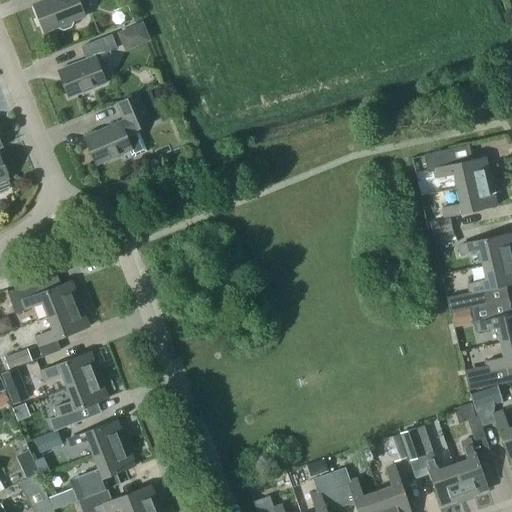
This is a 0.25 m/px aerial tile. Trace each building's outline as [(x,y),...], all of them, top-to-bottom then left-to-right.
[(72,19),(84,14),(78,0),(47,0),(33,6),(43,30),(57,25),(58,28),(63,30),(71,27),(73,22),(72,19)] [(129,27),(116,32),(122,47),(135,42),(129,27)] [(57,70),(68,97),(105,82),(95,56),(116,47),(111,34),(81,46),(86,59),(57,70)] [(147,151),(137,128),(138,128),(135,122),(148,117),(138,93),(116,103),(123,120),(84,137),(96,164),(129,150),(132,157),(147,151)] [(453,174),(456,188),(490,180),(485,156),(452,164),(448,149),(424,155),(427,171),(433,170),(435,178),(453,174)] [(0,191),(7,189),(9,185),(5,177),(7,176),(0,157),(0,191)] [(490,180),(456,188),(459,203),(441,207),(443,216),(462,212),(496,205),(490,180)] [(430,222),(433,234),(452,230),(449,218),(430,222)] [(478,250),(482,264),(511,257),(511,240),(510,232),(477,240),(458,245),(460,254),(478,250)] [(511,257),(482,264),(485,279),(467,283),(469,292),(488,288),(511,282),(511,257)] [(42,302),(47,316),(79,303),(71,280),(39,292),(34,281),(7,292),(15,313),(42,302)] [(472,298),(481,297),(480,292),(451,295),(455,325),(475,323),(472,298)] [(79,303),(47,316),(52,329),(35,336),(38,345),(56,338),(56,339),(88,326),(79,303)] [(496,327),(499,342),(511,339),(511,313),(495,318),(476,322),(478,331),(496,327)] [(505,366),(511,364),(511,339),(499,342),(503,356),(485,361),(486,369),(464,374),(467,390),(495,384),(492,369),(505,366)] [(4,357),(9,370),(32,361),(27,348),(4,357)] [(61,373),(66,387),(99,374),(90,351),(57,364),(40,371),(43,380),(61,373)] [(24,387),(17,368),(2,374),(9,393),(24,387)] [(99,374),(66,387),(71,400),(54,407),(57,416),(75,409),(75,410),(107,397),(99,374)] [(470,394),(481,427),(495,422),(492,413),(496,411),(494,405),(502,402),(496,385),(470,394)] [(0,408),(9,403),(3,393),(0,394),(0,408)] [(470,405),(455,410),(459,423),(475,418),(470,405)] [(30,435),(51,430),(45,407),(25,412),(30,435)] [(511,463),(511,426),(508,428),(502,410),(493,413),(499,431),(510,464),(511,463)] [(87,442),(93,455),(125,442),(116,419),(84,432),(66,439),(70,448),(87,442)] [(399,433),(408,459),(430,451),(421,426),(399,433)] [(34,439),(40,453),(62,444),(57,430),(34,439)] [(386,439),(394,462),(406,457),(398,434),(386,439)] [(474,440),(470,442),(475,457),(476,456),(490,452),(484,436),(474,440)] [(470,442),(469,438),(460,441),(466,459),(452,464),(464,497),(487,489),(476,456),(475,457),(470,442)] [(98,468),(69,479),(77,500),(107,489),(115,485),(111,474),(134,465),(125,442),(93,455),(98,468)] [(366,461),(376,458),(370,443),(361,446),(366,461)] [(464,497),(452,464),(438,469),(432,451),(423,454),(430,473),(429,473),(440,505),(464,497)] [(38,472),(34,462),(21,468),(26,478),(38,472)] [(391,486),(377,490),(384,511),(410,511),(400,483),(394,465),(385,468),(391,486)] [(344,467),(328,473),(339,505),(353,500),(357,511),(384,511),(377,490),(362,495),(356,478),(348,480),(344,467)] [(316,511),(314,511),(326,511),(325,509),(339,505),(328,473),(313,478),(317,491),(310,494),(316,511)] [(81,511),(84,511),(101,505),(103,511),(107,511),(121,507),(123,511),(146,511),(159,507),(150,484),(118,497),(111,500),(107,489),(77,500),(81,511)] [(284,511),(281,504),(273,507),(269,495),(253,501),(256,511),(284,511)]
